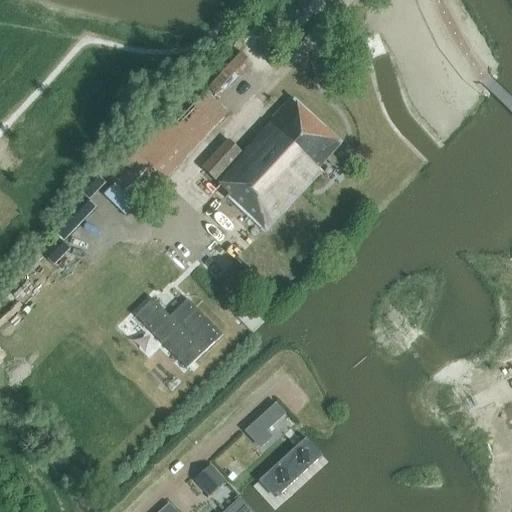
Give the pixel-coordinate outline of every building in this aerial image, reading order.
[(168,115),(170,117),(147,142),(109,181),(138,208),(176,169),(228,114),(205,92),(193,105),(185,97),(168,115)] [(317,170),(340,145),(291,99),(272,120),(274,121),(261,135),(260,133),(240,153),(228,142),(202,170),(229,195),(226,198),(264,233),(321,173),(317,170)] [(152,300),(134,317),(186,370),(221,336),(187,301),(169,318),(152,300)] [(275,405),(257,422),(266,432),(284,415),(275,405)] [(305,439),(261,480),(277,498),(322,457),(305,439)] [(209,499),(225,484),(210,468),(194,482),(209,499)] [(252,511),(241,499),(226,511),(252,511)]
